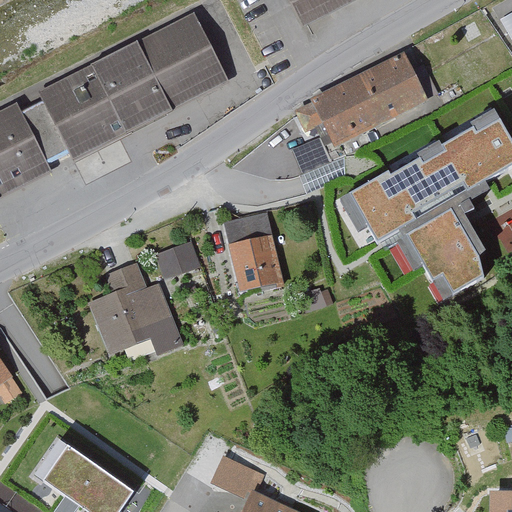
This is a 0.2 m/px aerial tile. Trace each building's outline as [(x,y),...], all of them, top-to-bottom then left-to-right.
[(295,0),(308,23),(352,0),(295,0)] [(511,45),(511,14),(498,22),(511,45)] [(192,22),(164,36),(165,37),(40,100),(42,104),(22,115),(20,111),(0,120),(0,192),(49,168),(47,165),(69,153),(71,157),(222,81),(192,22)] [(311,98),(313,102),(323,122),(335,146),(426,101),(403,51),(311,98)] [(267,78),(263,79),(262,83),(265,86),(268,86),(271,83),(270,79),(267,78)] [(349,196),(350,197),(339,204),(392,296),(433,307),(452,296),(442,278),(433,284),(407,239),(402,242),(402,240),(451,212),(464,234),(481,224),(474,211),(465,216),(460,207),(469,202),(473,209),(511,186),(511,93),(382,167),(370,158),(354,155),(343,157),(299,176),(307,195),(346,179),(354,180),(362,187),(363,189),(349,196)] [(313,102),(296,110),(307,130),(323,122),(313,102)] [(292,150),(302,175),(331,162),(319,139),(292,150)] [(478,258),(451,212),(404,239),(402,240),(403,241),(407,239),(423,267),(433,284),(442,278),(453,297),(484,279),(478,258)] [(266,217),(228,226),(243,290),(263,286),(264,291),(281,287),(266,217)] [(196,269),(189,249),(164,258),(171,278),(196,269)] [(146,292),(136,267),(109,277),(116,295),(91,305),(110,353),(152,337),(158,354),(180,345),(158,288),(146,292)] [(0,392),(6,401),(19,392),(0,365),(0,392)] [(119,511),(134,493),(68,447),(43,482),(73,503),(66,511),(119,511)] [(218,482),(241,492),(250,472),(228,461),(218,482)] [(511,511),(511,495),(494,496),(493,511),(511,511)] [(287,511),(254,496),(246,511),(287,511)]
